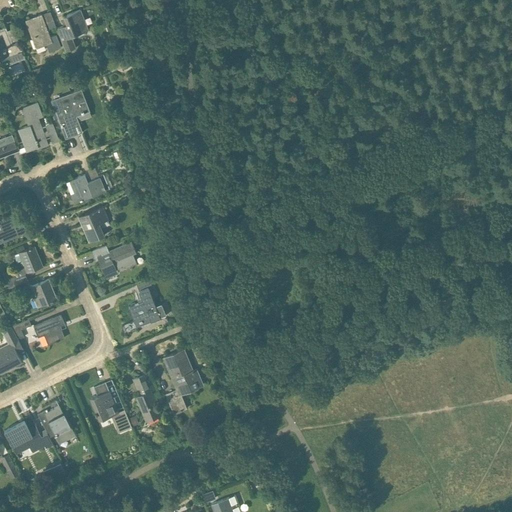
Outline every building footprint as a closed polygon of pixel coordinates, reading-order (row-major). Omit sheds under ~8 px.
[(63,26),(57,29),(61,41),(66,52),(76,48),(72,37),(75,35),(89,30),(81,10),(63,16),(65,20),(62,21),(63,26)] [(56,26),(54,21),(50,11),(42,14),(25,20),(36,48),(48,44),(51,51),(61,48),(56,35),(51,37),(48,29),(56,26)] [(25,58),(19,42),(12,44),(6,27),(0,29),(0,57),(8,54),(12,63),(18,61),(25,58)] [(47,73),(40,76),(42,83),(49,80),(47,73)] [(52,101),(66,138),(82,132),(75,116),(89,111),(81,90),(52,101)] [(38,101),(22,107),(28,125),(18,129),(27,151),(37,147),(37,149),(49,144),(45,134),(56,130),(53,122),(46,125),(48,131),(44,132),(39,118),(43,116),(38,101)] [(0,157),(19,150),(12,134),(0,138),(0,162),(0,161),(0,157)] [(72,180),(66,182),(71,193),(71,194),(74,203),(110,189),(104,174),(88,180),(85,174),(72,180)] [(59,184),(57,180),(57,179),(51,181),(53,187),(59,185),(59,184)] [(134,193),(129,185),(123,189),(128,196),(134,193)] [(104,235),(101,227),(109,224),(108,220),(102,206),(79,216),(89,241),(104,235)] [(0,229),(0,242),(0,243),(27,232),(24,223),(19,225),(13,212),(0,217),(0,225),(1,229),(0,229)] [(100,263),(107,278),(118,273),(117,269),(119,268),(120,272),(131,267),(131,268),(133,267),(133,266),(138,265),(133,253),(136,252),(132,241),(109,250),(107,244),(92,250),(98,264),(100,263)] [(25,266),(11,272),(10,269),(3,272),(9,287),(15,284),(15,285),(28,280),(26,274),(28,273),(44,266),(35,245),(14,254),(17,262),(22,260),(25,266)] [(33,285),(38,297),(35,299),(38,307),(58,299),(49,279),(33,285)] [(138,303),(130,306),(136,323),(143,321),(144,324),(160,318),(166,315),(162,304),(156,306),(149,287),(152,286),(150,279),(146,280),(137,284),(142,297),(143,301),(138,303)] [(15,285),(17,290),(30,285),(28,280),(15,285)] [(34,325),(38,337),(44,334),(48,344),(65,338),(60,326),(65,323),(61,314),(34,325)] [(11,324),(12,326),(18,338),(24,336),(21,329),(31,324),(29,317),(11,324)] [(11,324),(2,329),(8,341),(0,345),(0,371),(22,361),(18,353),(24,349),(18,338),(12,326),(11,324)] [(184,349),(164,357),(177,388),(165,393),(174,414),(181,410),(176,397),(182,394),(203,385),(197,369),(193,370),(184,349)] [(134,379),(140,395),(137,397),(147,421),(161,415),(151,391),(154,390),(147,374),(134,379)] [(98,395),(91,398),(100,420),(112,415),(118,432),(132,426),(129,418),(125,410),(119,412),(110,390),(106,380),(94,385),(98,395)] [(70,439),(76,436),(68,418),(69,418),(66,412),(64,413),(59,403),(38,414),(47,431),(52,428),(59,441),(69,436),(70,439)] [(24,419),(25,421),(20,423),(20,422),(5,430),(11,440),(17,453),(30,446),(33,451),(45,445),(46,447),(53,443),(50,437),(48,434),(42,437),(31,415),(24,419)] [(132,426),(137,424),(134,416),(129,418),(132,426)] [(9,454),(1,458),(10,477),(19,473),(9,454)] [(65,473),(61,462),(55,465),(59,475),(65,473)] [(204,502),(216,498),(213,489),(201,494),(204,502)] [(241,511),(239,505),(233,507),(229,497),(212,504),(214,511),(241,511)]
